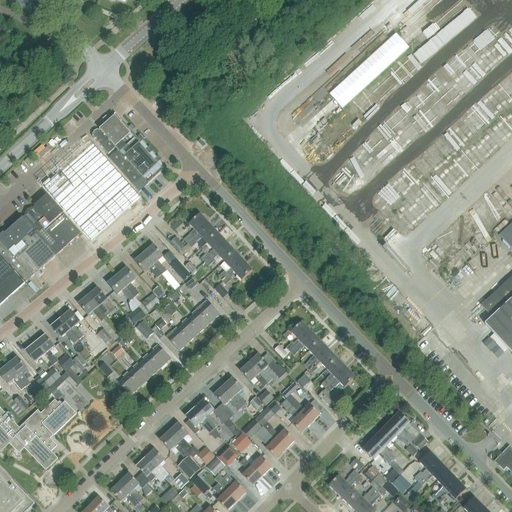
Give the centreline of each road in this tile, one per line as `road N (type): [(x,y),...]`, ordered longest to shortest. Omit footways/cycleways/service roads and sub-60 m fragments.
road 1 (residential): [(60,511),(304,282)]
road 2 (residential): [(0,333),(200,169)]
road 3 (unclassified): [(511,499),(392,377)]
road 4 (unclassified): [(124,91),(0,205)]
road 5 (unclassified): [(304,282),(200,169)]
road 6 (residential): [(287,486),(392,377)]
road 7 (tertiary): [(0,168),(103,69)]
road 8 (unclassified): [(392,377),(304,282)]
